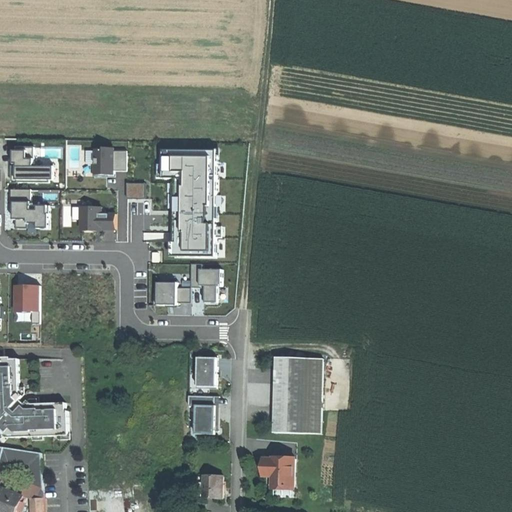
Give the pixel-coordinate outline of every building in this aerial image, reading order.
[(19,145),(19,181),(61,181),(61,165),(41,165),(41,145),(19,145)] [(100,147),(101,174),(119,174),(119,169),(131,169),(130,146),(100,147)] [(168,146),(168,177),(178,177),(179,254),(221,254),(220,146),(168,146)] [(89,150),(89,163),(95,162),(95,173),(100,173),(98,150),(89,150)] [(150,182),(131,182),(131,197),(150,197),(150,182)] [(15,205),(20,205),(20,227),(55,227),(55,203),(36,203),(36,188),(15,188),(15,205)] [(85,205),(85,229),(119,230),(120,211),(109,211),(109,205),(85,205)] [(227,262),(197,263),(197,285),(207,285),(207,305),(221,305),(221,285),(227,285),(227,262)] [(5,281),(0,281),(0,323),(9,323),(10,300),(5,300),(5,281)] [(159,282),(160,305),(181,305),(181,302),(193,301),(193,286),(181,286),(181,281),(159,282)] [(49,282),(20,282),(20,311),(49,311),(49,282)] [(219,388),(220,357),(200,357),(200,369),(199,370),(198,383),(200,383),(200,387),(210,387),(210,388),(219,388)] [(308,358),(278,357),(276,433),(306,434),(308,358)] [(12,358),(0,358),(0,430),(8,438),(34,437),(34,435),(45,435),(45,437),(60,436),(60,435),(70,434),(70,412),(68,412),(67,404),(34,405),(30,401),(26,405),(24,403),(22,400),(25,397),(21,393),(20,360),(12,360),(12,358)] [(324,359),(308,358),(306,434),(322,434),(324,359)] [(221,432),(222,396),(190,396),(190,406),(197,406),(197,432),(221,432)] [(275,460),(266,459),(266,470),(275,470),(275,476),(275,486),(297,487),(297,459),(275,458),(275,460)] [(225,476),(205,476),(205,498),(224,499),(224,488),(225,476)] [(21,511),(28,498),(0,486),(0,511),(1,511),(21,511)] [(46,511),(45,498),(35,499),(36,511),(46,511)]
